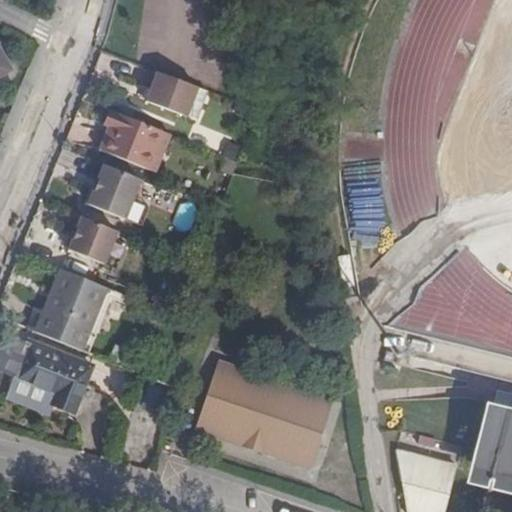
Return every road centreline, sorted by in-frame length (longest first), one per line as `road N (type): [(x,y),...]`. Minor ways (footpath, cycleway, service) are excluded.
road 1 (residential): [(0,455),(191,511)]
road 2 (tertiary): [(70,44),(0,219)]
